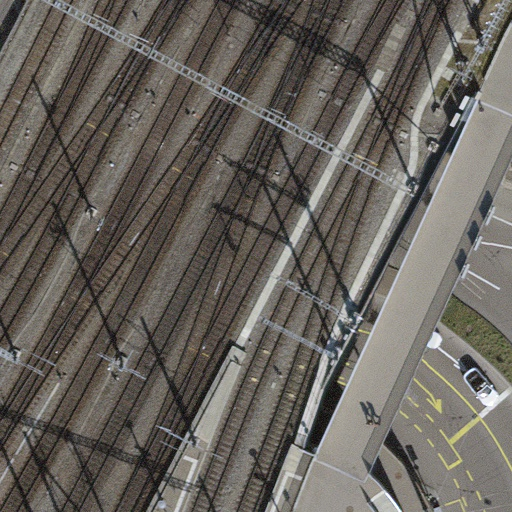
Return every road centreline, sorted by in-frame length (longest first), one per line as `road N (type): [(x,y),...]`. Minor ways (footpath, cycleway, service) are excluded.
road 1 (primary): [(0,268),(214,296),(332,338),(440,410),(483,470),(500,511)]
road 2 (primary): [(472,259),(184,177)]
road 3 (tertiary): [(184,177),(0,121)]
road 4 (primary): [(184,177),(0,159)]
